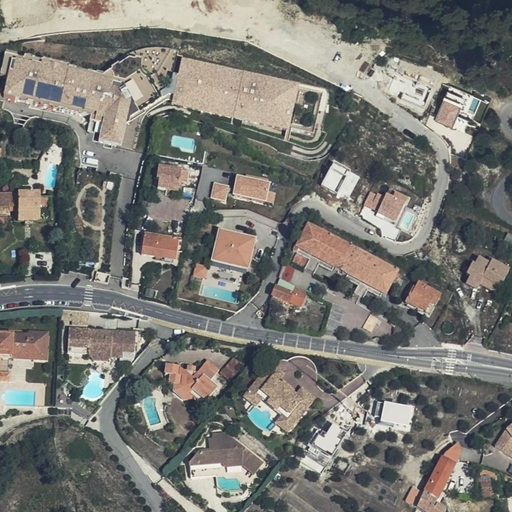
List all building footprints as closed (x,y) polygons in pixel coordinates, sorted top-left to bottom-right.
[(94,72),(4,53),(0,70),(0,79),(6,81),(2,99),(90,117),(89,122),(101,125),(98,143),(135,150),(139,125),(144,115),(152,107),(165,99),(171,101),(176,77),(171,76),(169,87),(163,91),(153,76),(148,77),(143,76),(139,70),(139,62),(133,61),(132,62),(127,61),(117,68),(116,67),(109,71),(110,73),(105,75),(94,73),(94,72)] [(182,59),(176,77),(171,101),(171,103),(286,127),(287,125),(313,130),(322,94),(182,59)] [(449,90),(436,119),(454,127),(466,97),(449,90)] [(58,147),(59,139),(47,138),(47,145),(58,147)] [(335,163),(322,186),(338,196),(341,190),(349,195),(360,177),(335,163)] [(124,172),(81,164),(77,184),(80,185),(76,206),(71,262),(111,266),(116,209),(124,172)] [(179,182),(180,171),(158,169),(156,180),(158,180),(157,190),(167,191),(167,188),(178,189),(179,182)] [(238,174),(237,179),(269,186),(270,181),(238,174)] [(269,186),(237,179),(233,196),(265,203),(267,192),(269,186)] [(226,187),(213,185),(210,198),(224,201),(226,187)] [(276,194),(267,192),(265,203),(273,205),(276,194)] [(372,192),(366,205),(379,212),(378,214),(398,223),(409,199),(397,193),(394,199),(387,196),(386,198),(372,192)] [(0,218),(9,218),(9,212),(9,207),(16,207),(16,193),(0,193),(0,218)] [(17,222),(33,222),(50,221),(49,198),(38,198),(37,193),(16,193),(16,207),(17,212),(17,222)] [(385,296),(396,274),(351,249),(307,226),(295,248),(329,266),(347,276),(367,287),(385,296)] [(248,269),(255,240),(220,232),(213,260),(248,269)] [(181,253),(183,240),(144,234),(141,256),(175,260),(176,252),(181,253)] [(511,236),(508,234),(500,247),(511,253),(511,236)] [(487,257),(485,262),(489,264),(490,262),(508,271),(510,269),(487,257)] [(490,262),(489,264),(485,262),(477,258),(473,266),(471,264),(466,274),(470,276),(465,284),(477,290),(479,285),(483,278),(499,288),(508,271),(490,262)] [(291,280),(296,266),(286,264),(282,278),(291,280)] [(206,269),(195,266),(192,276),(203,279),(206,269)] [(483,278),(479,285),(496,294),(499,288),(483,278)] [(430,315),(439,297),(417,286),(415,290),(413,289),(405,304),(417,311),(418,309),(430,315)] [(271,297),(288,304),(291,295),(275,288),(271,297)] [(147,289),(146,295),(153,297),(155,291),(147,289)] [(124,347),(136,347),(136,327),(112,327),(111,334),(91,334),(91,327),(70,327),(70,353),(92,353),(96,359),(108,359),(113,353),(124,353),(124,347)] [(0,334),(0,356),(13,356),(49,356),(49,330),(29,331),(29,334),(0,334)] [(0,356),(0,379),(13,379),(13,356),(0,356)] [(244,366),(234,360),(221,375),(229,382),(244,366)] [(208,361),(197,373),(194,373),(193,373),(187,373),(183,373),(179,368),(167,368),(167,376),(172,377),(172,386),(178,386),(190,394),(193,390),(207,402),(217,389),(210,383),(220,371),(208,361)] [(272,364),(252,388),(259,394),(265,393),(267,391),(292,411),(288,415),(290,421),(297,427),(319,401),(305,390),(300,396),(280,381),(286,374),(272,364)] [(190,394),(178,386),(176,392),(185,400),(195,399),(203,406),(207,402),(193,390),(190,394)] [(259,394),(252,388),(245,397),(260,409),(280,425),(291,434),(297,427),(290,421),(288,415),(292,411),(267,391),(265,393),(259,394)] [(381,417),(380,422),(393,425),(408,428),(412,410),(378,402),(375,416),(381,417)] [(511,426),(507,430),(495,447),(508,457),(511,452),(511,426)] [(214,439),(210,439),(210,450),(200,451),(190,464),(190,467),(200,466),(200,463),(211,463),(212,466),(216,466),(222,465),(227,469),(244,466),(255,476),(264,464),(244,448),(240,449),(240,447),(236,448),(236,441),(227,434),(214,435),(214,439)] [(462,450),(457,444),(443,456),(441,460),(422,495),(435,501),(457,459),(462,450)] [(190,467),(191,479),(216,478),(216,466),(212,466),(211,463),(200,463),(200,466),(190,467)] [(492,494),(491,485),(482,486),(483,496),(492,494)] [(435,501),(422,495),(414,510),(416,511),(443,511),(445,509),(434,503),(435,501)]
